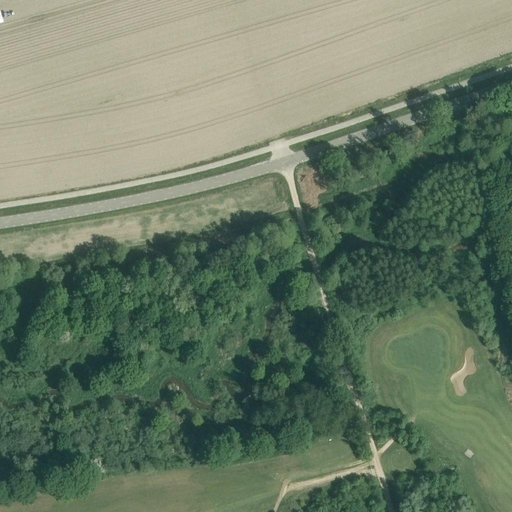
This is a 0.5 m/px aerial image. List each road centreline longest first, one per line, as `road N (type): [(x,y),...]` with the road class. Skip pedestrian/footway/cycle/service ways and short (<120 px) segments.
road 1 (tertiary): [(0,222),(249,173),(511,87)]
road 2 (track): [(395,511),(284,163)]
